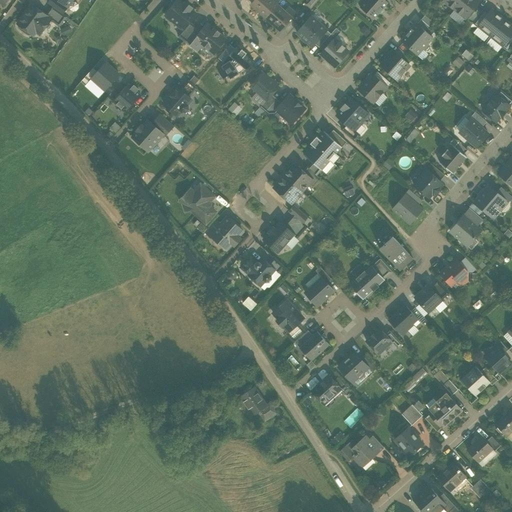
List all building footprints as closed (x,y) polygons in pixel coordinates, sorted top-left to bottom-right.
[(63,14),(69,7),(58,0),(50,0),(49,3),(63,14)] [(184,4),(178,0),(177,0),(165,15),(166,16),(166,18),(170,20),(171,20),(183,30),(190,22),(196,14),(190,9),(191,8),(185,3),(184,4)] [(270,0),(254,0),(251,4),(266,17),(276,5),(270,0)] [(366,0),(360,7),(373,19),(378,13),(379,14),(383,9),(388,3),(384,0),(366,0)] [(443,0),(443,1),(454,10),(462,0),(443,0)] [(479,0),(462,0),(454,10),(465,19),(480,1),(479,0)] [(45,15),(32,5),(18,24),(33,35),(36,31),(40,34),(50,20),(51,19),(45,15)] [(291,18),(276,5),(266,17),(280,30),(291,18)] [(66,17),(52,6),(45,15),(51,19),(50,20),(59,26),(66,17)] [(477,8),(468,19),(472,23),(481,12),(477,8)] [(472,23),(478,27),(479,26),(478,25),(488,13),(484,9),(481,12),(472,23)] [(488,13),(478,25),(479,26),(491,35),(504,20),(491,10),(488,13)] [(425,15),(421,19),(430,27),(434,23),(425,15)] [(312,17),(297,33),(312,46),(315,43),(326,30),(312,17)] [(430,27),(421,19),(417,24),(431,36),(434,31),(430,27)] [(511,26),(504,20),(491,35),(503,45),(504,45),(511,34),(511,26)] [(190,22),(183,30),(178,36),(185,41),(196,27),(190,22)] [(214,30),(207,24),(201,31),(196,38),(196,39),(214,53),(225,39),(219,34),(219,33),(214,29),(214,30)] [(417,24),(402,41),(417,55),(422,49),(424,50),(429,45),(427,43),(432,37),(431,36),(417,24)] [(478,27),(502,47),(503,45),(491,35),(479,26),(478,27)] [(196,27),(185,41),(190,46),(196,39),(196,38),(201,31),(196,27)] [(331,34),(324,41),(329,45),(334,39),(341,32),(336,28),(331,34)] [(326,30),(315,43),(319,47),(324,41),(331,34),(326,30)] [(511,34),(504,45),(503,45),(502,47),(507,51),(511,44),(511,34)] [(348,52),(334,39),(329,45),(321,54),(335,67),(348,52)] [(230,44),(218,58),(223,62),(229,55),(235,49),(230,44)] [(225,63),(222,66),(224,70),(219,73),(223,79),(228,75),(230,79),(234,76),(239,73),(239,72),(245,68),(248,71),(251,66),(254,63),(253,61),(245,55),(247,53),(242,49),(240,51),(238,48),(238,49),(236,47),(235,49),(229,55),(234,59),(231,62),(230,60),(225,63)] [(412,60),(399,48),(395,52),(408,64),(412,60)] [(393,51),(380,65),(397,80),(410,65),(408,64),(395,52),(393,51)] [(458,56),(452,61),(458,67),(463,61),(458,56)] [(88,77),(105,92),(122,73),(105,58),(88,77)] [(390,83),(377,72),(373,76),(386,87),(390,83)] [(262,73),(250,86),(266,100),(267,100),(272,94),(278,88),(262,73)] [(372,75),(359,89),(373,102),(386,87),(373,76),(372,75)] [(189,80),(180,90),(189,98),(197,88),(189,80)] [(120,83),(108,97),(113,101),(125,88),(120,83)] [(132,87),(128,84),(125,88),(113,101),(126,112),(141,95),(136,91),(138,89),(134,85),(132,87)] [(178,88),(168,98),(169,98),(164,104),(175,114),(178,111),(181,110),(182,111),(185,111),(188,109),(188,108),(187,105),(191,100),(189,98),(180,90),(178,88)] [(511,102),(511,99),(501,90),(496,95),(509,106),(511,102)] [(272,94),(267,100),(266,100),(260,107),(265,112),(265,111),(277,98),(277,97),(277,98),(272,94)] [(283,102),(276,110),(278,111),(284,117),(287,117),(293,122),(305,109),(289,95),(283,102)] [(496,95),(483,111),(496,122),(500,116),(501,117),(505,112),(505,111),(509,106),(496,95)] [(277,98),(265,111),(269,115),(275,114),(278,111),(276,110),(283,102),(277,98)] [(346,124),(354,131),(362,122),(360,121),(367,113),(351,99),(346,105),(345,104),(341,109),(342,110),(337,116),(346,124)] [(234,101),(228,109),(236,115),(242,107),(234,101)] [(486,122),(475,112),(470,118),(471,119),(481,128),(486,122)] [(174,126),(161,114),(152,124),(163,134),(165,136),(173,126),(173,127),(174,126)] [(471,119),(459,133),(476,147),(488,134),(481,128),(471,119)] [(148,121),(143,126),(141,125),(137,130),(136,130),(138,132),(133,137),(148,151),(149,151),(149,150),(163,134),(152,124),(148,120),(147,121),(148,121)] [(354,131),(346,124),(341,129),(354,141),(359,136),(354,131)] [(347,142),(333,130),(329,135),(342,147),(347,142)] [(318,138),(317,136),(310,143),(312,145),(303,154),(312,162),(321,170),(330,161),(332,163),(339,156),(336,154),(342,147),(329,135),(324,131),(318,138)] [(454,138),(450,143),(453,145),(454,147),(458,142),(454,138)] [(467,150),(458,142),(454,147),(463,155),(467,150)] [(452,146),(449,151),(448,150),(447,149),(442,156),(443,157),(439,161),(453,174),(453,173),(466,158),(467,157),(463,155),(454,147),(453,145),(452,146)] [(511,158),(498,174),(511,186),(511,158)] [(312,162),(308,167),(317,175),(321,170),(312,162)] [(445,175),(431,163),(426,170),(427,170),(439,181),(445,175)] [(303,171),(295,164),(294,165),(292,165),(289,168),(289,170),(284,176),(302,192),(309,184),(313,180),(303,171)] [(308,167),(307,167),(303,171),(313,180),(309,184),(313,187),(320,179),(317,175),(308,167)] [(426,170),(414,185),(429,198),(432,194),(433,194),(436,194),(439,190),(439,188),(438,187),(442,183),(439,181),(427,170),(426,170)] [(291,204),(302,192),(284,176),(278,183),(276,183),(275,184),(275,187),(273,188),(291,204)] [(201,184),(194,192),(190,189),(183,197),(186,200),(183,204),(183,205),(185,211),(191,209),(206,223),(216,212),(210,207),(209,201),(214,196),(201,184)] [(474,202),(491,216),(492,215),(495,218),(501,211),(498,208),(505,200),(496,192),(489,186),(474,202)] [(352,187),(344,191),(347,197),(354,193),(352,187)] [(511,196),(501,187),(496,192),(505,200),(508,203),(511,198),(511,196)] [(409,189),(405,194),(419,205),(422,200),(409,189)] [(405,194),(392,209),(410,224),(423,209),(419,205),(405,194)] [(289,211),(302,223),(307,218),(294,206),(289,211)] [(464,216),(477,226),(483,220),(470,209),(464,216)] [(293,215),(283,226),(297,238),(307,227),(302,223),(293,215)] [(468,247),(482,230),(477,226),(464,216),(450,232),(468,247)] [(222,224),(211,236),(226,249),(232,243),(235,245),(240,239),(237,237),(242,231),(227,218),(222,224)] [(217,220),(205,233),(210,237),(211,236),(222,224),(217,220)] [(263,238),(278,252),(293,235),(283,226),(279,221),(263,238)] [(409,254),(393,236),(380,248),(396,266),(409,254)] [(409,254),(396,266),(400,271),(413,259),(409,254)] [(263,259),(260,263),(259,263),(257,263),(256,264),(250,258),(242,267),(250,274),(249,276),(260,286),(264,280),(266,282),(269,281),(271,279),(271,276),(270,274),(274,269),(263,259)] [(372,266),(384,280),(392,272),(380,259),(372,266)] [(456,259),(440,274),(451,286),(457,280),(460,280),(461,282),(468,282),(468,272),(456,259)] [(357,280),(351,285),(363,298),(372,290),(373,291),(379,287),(377,285),(384,280),(372,266),(366,272),(364,270),(355,278),(357,280)] [(324,271),(320,267),(316,271),(320,275),(324,271)] [(332,280),(324,271),(320,275),(322,278),(328,284),(332,280)] [(322,278),(305,293),(317,306),(334,290),(328,284),(322,278)] [(430,287),(442,300),(449,293),(437,280),(430,287)] [(415,297),(429,312),(442,300),(430,287),(428,285),(426,288),(425,287),(420,291),(421,292),(415,297)] [(242,302),(251,310),(257,303),(248,295),(242,302)] [(303,318),(287,300),(273,313),(279,319),(277,321),(282,326),(283,325),(289,331),(297,324),(303,318)] [(406,306),(389,321),(401,334),(406,329),(408,330),(413,325),(412,323),(417,318),(406,306)] [(289,331),(287,333),(295,342),(305,333),(297,324),(289,331)] [(380,329),(375,333),(370,337),(371,337),(366,342),(378,354),(392,341),(386,335),(380,329)] [(308,330),(295,342),(299,347),(313,335),(308,330)] [(313,335),(299,347),(304,353),(305,354),(304,354),(305,355),(306,355),(307,356),(312,361),(329,345),(317,331),(313,335)] [(390,331),(386,335),(392,341),(398,348),(402,344),(390,331)] [(508,349),(499,339),(494,343),(496,345),(504,353),(508,349)] [(504,353),(496,345),(489,352),(490,353),(486,358),(499,373),(504,369),(505,370),(511,364),(506,358),(507,357),(504,353)] [(355,352),(350,357),(350,358),(345,363),(344,362),(339,367),(352,382),(368,367),(360,358),(355,352)] [(373,363),(365,354),(360,358),(368,367),(373,363)] [(373,363),(368,367),(373,372),(377,368),(373,363)] [(475,366),(461,380),(475,396),(490,383),(490,382),(480,371),(475,366)] [(497,380),(485,367),(480,371),(490,382),(490,383),(492,385),(497,380)] [(423,368),(412,378),(413,379),(416,382),(427,373),(423,368)] [(449,380),(440,370),(434,375),(443,385),(449,380)] [(329,376),(312,392),(323,405),(341,388),(329,376)] [(413,379),(404,387),(406,390),(416,382),(413,379)] [(458,390),(449,380),(443,385),(452,395),(458,390)] [(233,384),(221,391),(226,398),(237,390),(233,384)] [(253,387),(240,396),(248,408),(245,410),(250,417),(252,416),(254,418),(257,416),(255,414),(259,411),(265,420),(276,413),(270,403),(266,405),(259,394),(258,394),(253,387)] [(446,393),(436,402),(433,399),(426,405),(432,412),(430,414),(441,428),(462,410),(450,396),(450,397),(446,393)] [(419,401),(414,405),(418,410),(424,406),(419,401)] [(422,416),(412,404),(407,409),(417,420),(422,416)] [(417,420),(407,409),(402,414),(412,425),(417,420)] [(511,412),(511,411),(496,425),(506,436),(511,430),(511,412)] [(441,428),(430,414),(425,418),(437,431),(441,428)] [(408,427),(395,439),(409,456),(423,444),(408,427)] [(365,436),(356,445),(352,440),(340,451),(349,460),(352,457),(359,464),(369,455),(372,458),(379,451),(369,440),(365,436)] [(383,447),(373,436),(369,440),(379,451),(383,447)] [(501,446),(492,436),(486,441),(492,448),(494,451),(501,446)] [(482,437),(468,451),(477,461),(492,448),(486,441),(482,437)] [(454,463),(438,478),(449,491),(466,476),(454,463)] [(480,479),(471,487),(480,497),(489,488),(480,479)] [(439,497),(429,486),(414,499),(416,502),(416,503),(422,510),(423,509),(425,511),(446,511),(441,507),(442,506),(445,504),(439,497)] [(448,511),(455,506),(443,493),(439,497),(445,504),(442,506),(446,511),(448,511)]
